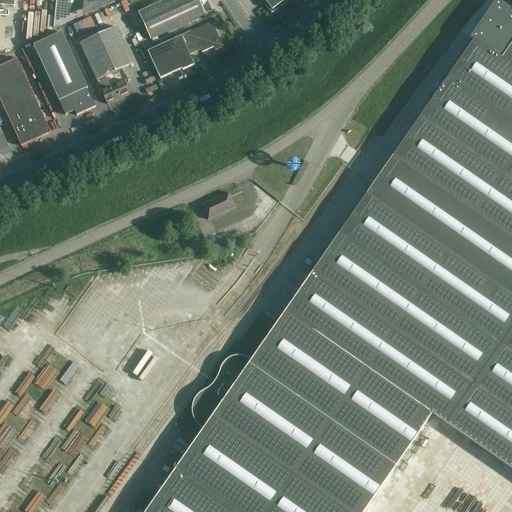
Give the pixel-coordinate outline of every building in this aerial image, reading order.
[(56,0),(53,28),(114,1),(113,0),(56,0)] [(205,15),(204,13),(198,0),(166,0),(138,13),(150,41),(205,15)] [(262,0),(261,1),(271,14),(289,0),(262,0)] [(363,511),(432,415),(511,471),(511,11),(501,5),(475,42),(474,41),(251,361),(250,363),(248,361),(245,360),(242,359),(240,358),(237,358),(234,359),(231,360),(228,361),(226,363),(224,366),(223,368),(222,371),(221,374),(221,377),(222,380),(222,383),(220,384),(217,382),(214,386),(217,388),(217,391),(214,391),(211,391),(208,391),(205,392),(202,394),(200,396),(198,398),(196,400),(195,403),(194,406),(194,409),(194,412),(194,415),(195,418),(196,420),(198,423),(200,425),(202,427),(204,428),(203,430),(145,511),(363,511)] [(192,30),(181,35),(186,49),(191,47),(197,44),(200,51),(201,53),(213,48),(215,51),(223,48),(212,23),(192,31),(192,30)] [(109,86),(106,78),(133,65),(116,28),(79,44),(107,106),(130,95),(123,80),(109,86)] [(62,33),(33,46),(65,116),(74,112),(76,116),(96,108),(89,94),(88,94),(86,89),(87,89),(62,33)] [(169,42),(147,52),(160,80),(182,70),(182,71),(189,68),(194,66),(189,56),(189,54),(190,54),(191,49),(191,47),(186,49),(181,35),(180,36),(168,41),(169,42)] [(17,59),(0,67),(0,101),(21,147),(51,134),(17,59)] [(0,156),(10,152),(0,129),(0,156)] [(229,193),(201,206),(208,221),(236,208),(229,193)]
